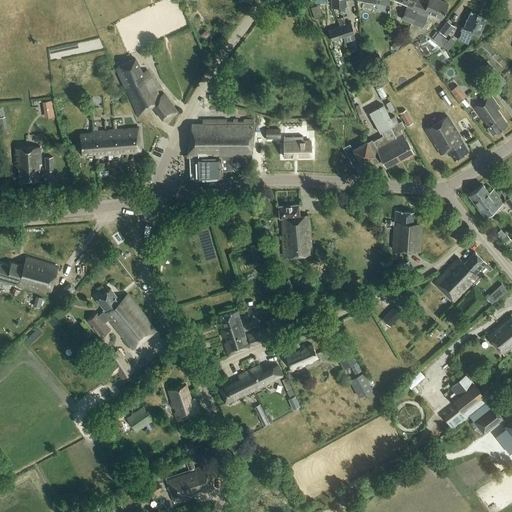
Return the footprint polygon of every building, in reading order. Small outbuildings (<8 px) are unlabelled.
[(412,25),(416,14),(422,0),(421,0),(394,0),(395,0),(409,6),(402,21),(412,25)] [(427,0),(426,2),(422,0),(416,14),(426,18),(428,14),(441,19),(447,4),(437,0),(427,0)] [(467,43),(473,32),(479,35),(487,18),(472,11),(458,39),(467,43)] [(342,17),(338,18),(339,21),(342,30),(344,36),(346,42),(355,39),(353,33),(354,33),(350,21),(344,23),(342,17)] [(339,25),(328,29),(332,40),(344,36),(342,30),(339,21),(338,18),(337,19),(339,25)] [(446,36),(453,27),(447,21),(439,30),(446,36)] [(378,52),(371,55),(374,63),(381,60),(378,52)] [(164,121),(177,113),(163,94),(159,96),(146,69),(142,71),(134,58),(115,68),(118,76),(120,76),(138,115),(149,110),(146,104),(150,102),(164,121)] [(374,71),(368,74),(372,82),(378,79),(374,71)] [(457,85),(451,90),(459,100),(466,95),(457,85)] [(493,136),(508,125),(498,110),(500,109),(490,95),(475,107),(489,126),(487,127),(493,136)] [(56,99),(46,100),(48,117),(58,116),(56,99)] [(381,132),(383,135),(373,141),(372,138),(353,148),(361,163),(374,156),(377,162),(382,159),(386,166),(413,152),(401,128),(404,126),(401,121),(398,122),(395,115),(390,118),(383,104),(368,113),(379,133),(381,132)] [(406,110),(399,113),(406,125),(412,122),(406,110)] [(454,160),(469,151),(447,115),(425,129),(441,154),(448,150),(454,160)] [(191,124),(187,156),(189,156),(190,178),(195,178),(196,180),(221,179),(221,170),(232,170),(232,156),(250,156),(254,124),(254,119),(211,120),(210,124),(191,124)] [(121,128),(108,129),(107,129),(107,131),(102,131),(102,130),(92,131),(91,132),(78,134),(81,157),(93,155),(93,157),(99,156),(99,154),(111,153),(111,155),(119,154),(119,152),(131,151),(132,153),(142,152),(139,126),(126,128),(126,129),(121,129),(121,128)] [(265,129),(265,139),(280,138),(280,129),(265,129)] [(311,156),(311,140),(285,141),(285,157),(311,156)] [(38,164),(40,164),(39,147),(13,147),(14,164),(20,168),(20,179),(38,179),(37,170),(39,170),(38,164)] [(45,157),(45,170),(53,170),(52,156),(45,157)] [(483,216),(502,202),(492,188),(488,192),(482,184),(468,194),(483,216)] [(280,224),(283,256),(312,254),(309,216),(299,217),(298,204),(279,205),(280,219),(281,218),(282,224),(280,224)] [(420,251),(422,224),(412,224),(412,212),(395,211),(392,249),(420,251)] [(498,237),(503,244),(510,239),(507,234),(504,236),(502,234),(498,237)] [(260,242),(250,245),(252,252),(263,248),(260,242)] [(464,263),(458,258),(434,282),(453,301),(478,276),(476,275),(479,271),(481,273),(488,265),(475,253),(464,263)] [(0,281),(49,295),(57,266),(25,258),(23,266),(10,263),(9,267),(0,264),(0,281)] [(396,265),(400,276),(412,273),(409,261),(396,265)] [(473,287),(456,304),(470,318),(487,301),(473,287)] [(503,294),(496,287),(489,294),(486,297),(492,304),(495,301),(503,294)] [(101,310),(102,311),(99,314),(97,312),(87,321),(100,338),(111,329),(105,322),(109,319),(133,349),(157,330),(127,293),(119,299),(110,288),(96,299),(103,308),(101,310)] [(281,293),(275,295),(279,306),(285,304),(281,293)] [(37,297),(34,306),(40,308),(43,299),(37,297)] [(70,300),(66,303),(70,308),(75,304),(70,300)] [(405,312),(396,304),(391,309),(400,317),(405,312)] [(242,312),(244,318),(258,313),(256,305),(246,308),(247,311),(242,312)] [(228,354),(249,348),(238,311),(220,316),(223,323),(220,324),(222,330),(221,330),(228,354)] [(503,353),(511,345),(511,315),(510,313),(486,333),(503,353)] [(269,339),(265,328),(247,334),(251,346),(269,339)] [(344,367),(357,361),(347,342),(335,349),(344,367)] [(292,371),(319,359),(313,344),(306,347),(305,345),(285,353),(292,371)] [(120,351),(120,352),(108,359),(111,364),(105,368),(111,376),(116,372),(122,380),(133,372),(134,371),(128,362),(127,363),(124,358),(125,357),(120,351)] [(245,373),(253,390),(270,382),(270,381),(282,375),(277,364),(262,371),(260,365),(245,373)] [(362,372),(349,380),(358,397),(372,390),(362,372)] [(239,397),(253,390),(245,373),(238,376),(240,380),(234,383),(233,382),(219,389),(226,404),(229,402),(229,401),(239,396),(239,397)] [(497,390),(490,381),(479,389),(467,373),(449,386),(457,396),(453,400),(457,406),(443,417),(452,428),(467,417),(465,415),(497,390)] [(178,420),(200,413),(195,398),(192,399),(187,383),(168,389),(178,420)] [(400,388),(396,392),(401,397),(405,393),(400,388)] [(300,406),(295,396),(288,399),(293,409),(300,406)] [(483,432),(502,417),(493,404),(474,419),(483,432)] [(133,414),(142,428),(152,421),(143,407),(133,414)] [(265,417),(260,419),(263,426),(269,423),(265,417)] [(202,438),(185,444),(189,456),(206,450),(202,438)] [(206,466),(196,469),(193,460),(188,462),(191,471),(167,479),(175,502),(214,489),(206,466)] [(141,484),(129,490),(135,503),(163,490),(157,480),(143,487),(141,484)]
